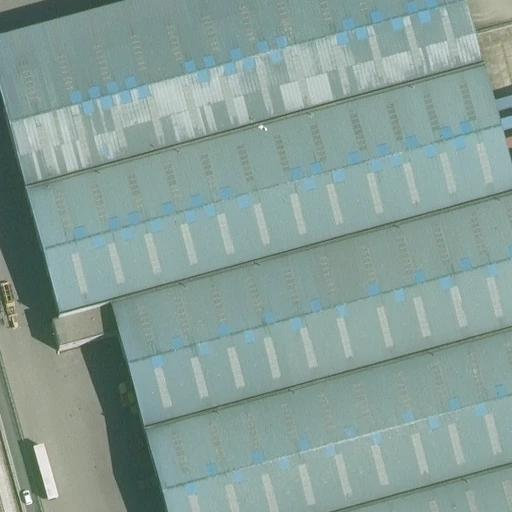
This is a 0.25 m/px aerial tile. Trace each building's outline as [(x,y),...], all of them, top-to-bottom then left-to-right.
[(479,73),(459,0),(240,0),(0,66),(0,103),(25,196),(479,73)] [(60,322),(511,200),(511,193),(480,73),(482,73),(482,72),(479,73),(25,196),(60,322)] [(150,457),(511,359),(511,200),(60,322),(50,325),(58,352),(117,336),(150,457)] [(164,511),(408,511),(511,484),(511,359),(150,457),(164,511)] [(511,511),(511,484),(408,511),(511,511)]
